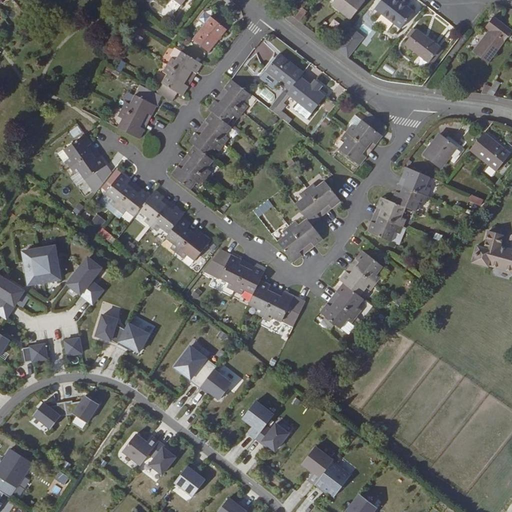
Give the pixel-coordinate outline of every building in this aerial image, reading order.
[(363,0),(334,0),(332,4),(351,19),(365,1),(363,0)] [(401,0),(381,0),(375,8),(401,28),(415,10),(401,0)] [(193,40),(209,52),(227,30),(211,17),(214,14),(213,11),(210,9),(206,8),(198,19),(205,25),(193,40)] [(300,21),(305,14),(301,11),(296,17),(300,21)] [(490,30),(473,52),(488,64),(511,31),(511,29),(494,16),(485,27),(490,30)] [(194,24),(201,30),(205,25),(198,19),(194,24)] [(417,28),(405,44),(429,62),(430,61),(432,63),(443,49),(441,47),(417,28)] [(135,36),(130,44),(137,49),(142,40),(135,36)] [(352,54),(340,45),(337,49),(349,58),(352,54)] [(196,75),(201,66),(180,53),(175,61),(171,59),(162,74),(166,76),(155,95),(156,95),(161,98),(170,104),(176,95),(181,98),(188,88),(183,85),(191,72),(196,75)] [(299,104),(311,114),(325,96),(300,76),(303,72),(278,53),(264,71),(289,90),(286,94),(289,96),(299,104)] [(196,75),(191,72),(183,85),(188,88),(196,75)] [(501,83),(496,80),(492,87),(490,89),(496,92),(501,83)] [(177,168),(170,176),(190,191),(196,183),(200,186),(211,173),(207,170),(214,162),(208,158),(214,150),(218,153),(229,140),(224,137),(231,129),(227,125),(233,118),(237,121),(248,108),(243,104),(250,96),(230,81),(224,90),(228,93),(218,105),(214,102),(208,111),(212,114),(205,122),(209,126),(199,138),(195,135),(188,143),(194,147),(187,156),(191,159),(182,172),(177,168)] [(484,84),(481,93),(487,94),(490,89),(492,87),(484,84)] [(151,118),(156,107),(161,98),(139,87),(134,96),(130,106),(125,103),(117,119),(121,121),(117,130),(139,141),(144,131),(139,129),(147,115),(151,118)] [(228,93),(224,90),(214,102),(218,105),(228,93)] [(289,96),(286,94),(271,113),(275,116),(285,104),(284,103),(289,96)] [(306,121),(311,114),(299,104),(294,111),(306,121)] [(356,129),(362,121),(354,115),(349,124),(351,126),(356,129)] [(338,150),(360,167),(366,158),(362,155),(371,142),(376,146),(383,137),(378,134),(385,125),(375,118),(368,125),(362,121),(356,129),(351,126),(340,140),(344,143),(338,150)] [(209,126),(205,122),(195,135),(199,138),(209,126)] [(511,153),(484,132),(469,150),(496,172),(511,153)] [(457,147),(441,134),(421,156),(439,170),(457,147)] [(91,145),(85,136),(63,151),(69,159),(65,163),(74,176),(79,174),(85,182),(106,166),(100,158),(96,161),(86,148),(91,145)] [(376,146),(371,142),(362,155),(366,158),(376,146)] [(96,161),(100,158),(91,145),(86,148),(96,161)] [(191,159),(187,156),(177,168),(182,172),(191,159)] [(406,167),(401,178),(406,180),(403,187),(400,194),(395,192),(391,202),(381,198),(377,208),(382,210),(376,224),(371,222),(366,233),(391,243),(395,233),(400,235),(403,227),(406,219),(402,218),(405,208),(415,212),(419,203),(424,204),(430,189),(426,188),(430,178),(406,167)] [(195,262),(211,242),(201,235),(198,238),(187,229),(190,225),(181,219),(185,214),(175,207),(172,212),(160,202),(164,198),(155,191),(150,197),(142,191),(138,195),(126,185),(129,181),(121,174),(104,195),(112,201),(110,205),(123,216),(126,212),(134,218),(138,212),(147,219),(144,222),(157,233),(161,229),(168,235),(165,239),(173,245),(170,249),(183,260),(187,256),(195,262)] [(313,185),(317,188),(325,182),(320,176),(311,183),(313,185)] [(406,180),(401,178),(395,192),(400,194),(403,187),(406,180)] [(142,191),(129,181),(126,185),(138,195),(142,191)] [(285,236),(277,243),(294,264),(302,257),(299,253),(311,243),(314,247),(323,240),(311,225),(320,219),(317,215),(323,210),(329,205),(332,210),(341,203),(325,182),(317,188),(313,185),(300,195),(303,199),(295,205),(307,220),(299,226),(296,222),(282,233),(285,236)] [(332,210),(329,205),(323,210),(326,215),(332,210)] [(376,224),(382,210),(377,208),(371,222),(376,224)] [(323,210),(317,215),(320,219),(326,215),(323,210)] [(100,227),(105,219),(96,213),(91,221),(100,227)] [(102,227),(98,232),(108,240),(112,235),(102,227)] [(399,246),(407,229),(403,227),(400,235),(395,233),(391,243),(399,246)] [(511,250),(501,247),(504,238),(504,235),(502,235),(493,233),(490,232),(488,233),(485,246),(484,248),(479,246),(477,247),(477,249),(472,264),(488,268),(489,266),(511,272),(511,250)] [(53,246),(22,252),(28,284),(59,278),(53,246)] [(294,324),(304,303),(283,294),(281,298),(268,292),(270,287),(260,282),(265,273),(254,267),(252,272),(238,265),(241,261),(231,257),(232,255),(221,250),(204,273),(219,280),(229,284),(227,288),(241,296),(244,291),(253,296),(248,306),(257,310),(255,314),(271,322),(273,318),(282,323),(283,320),(294,324)] [(327,305),(320,314),(341,330),(347,321),(352,325),(362,312),(358,308),(364,301),(360,297),(367,289),(370,292),(381,279),(377,275),(383,267),(363,250),(355,260),(359,264),(350,275),(346,272),(339,281),(343,284),(336,293),(341,296),(331,308),(327,305)] [(102,267),(89,257),(67,285),(92,304),(103,290),(91,281),(102,267)] [(359,264),(355,260),(346,272),(350,275),(355,269),(359,264)] [(241,261),(238,265),(246,269),(252,272),(254,267),(241,261)] [(22,293),(0,278),(0,314),(6,319),(22,293)] [(155,279),(151,285),(159,290),(163,284),(155,279)] [(283,294),(270,287),(268,292),(274,295),(281,298),(283,294)] [(341,296),(336,293),(327,305),(331,308),(341,296)] [(110,341),(117,345),(125,331),(115,326),(117,321),(102,316),(96,337),(110,341)] [(129,325),(125,331),(117,345),(124,348),(125,346),(139,353),(149,336),(129,325)] [(79,340),(64,342),(66,357),(81,354),(79,340)] [(44,345),(29,348),(30,349),(32,361),(32,362),(47,360),(44,345)] [(188,381),(199,389),(213,371),(216,367),(190,347),(174,368),(190,380),(188,381)] [(30,349),(22,350),(24,362),(32,361),(30,349)] [(231,384),(213,371),(199,389),(205,394),(207,391),(219,401),(231,384)] [(72,402),(64,403),(66,416),(73,415),(86,423),(98,405),(84,397),(81,402),(72,404),(72,402)] [(60,417),(66,416),(64,403),(57,405),(57,406),(47,408),(42,404),(33,416),(50,430),(60,417)] [(272,417),(254,403),(242,419),(253,427),(248,434),(255,440),(261,444),(262,442),(274,452),(287,435),(274,425),(270,432),(264,427),(272,417)] [(141,465),(148,455),(159,441),(152,435),(147,442),(136,434),(123,452),(141,465)] [(165,445),(159,441),(148,455),(154,459),(149,466),(161,475),(176,456),(164,447),(165,445)] [(0,492),(3,494),(9,498),(31,464),(7,448),(0,459),(0,492)] [(307,480),(314,485),(331,463),(332,462),(314,448),(301,465),(313,473),(307,480)] [(349,477),(331,463),(314,485),(320,490),(321,488),(333,497),(349,477)] [(194,469),(188,465),(174,484),(192,497),(204,481),(192,472),(194,469)] [(371,511),(375,508),(359,496),(346,511),(371,511)] [(246,511),(247,511),(241,506),(239,508),(227,499),(217,511),(246,511)]
